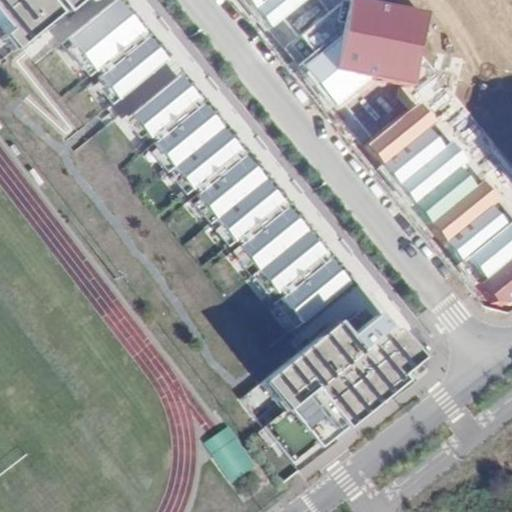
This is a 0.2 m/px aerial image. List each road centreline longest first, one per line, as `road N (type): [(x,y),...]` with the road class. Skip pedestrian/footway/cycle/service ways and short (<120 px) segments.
road 1 (residential): [(493,366),(198,0)]
road 2 (residential): [(369,461),(493,366)]
